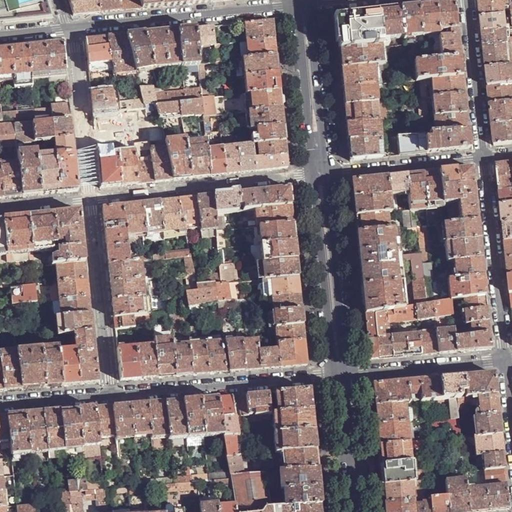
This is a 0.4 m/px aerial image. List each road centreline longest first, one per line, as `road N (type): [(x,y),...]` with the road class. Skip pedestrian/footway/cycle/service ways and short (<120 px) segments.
road 1 (residential): [(303,4),(68,29)]
road 2 (residential): [(108,392),(339,374)]
road 3 (residential): [(89,199),(319,174)]
road 4 (residential): [(483,157),(505,359)]
road 5 (residential): [(339,374),(319,174)]
road 6 (residential): [(89,199),(108,392)]
road 7 (residential): [(68,29),(89,199)]
road 8 (residential): [(319,174),(303,4)]
road 9 (residential): [(339,374),(505,359)]
road 10 (residential): [(319,174),(483,157)]
road 11 (residential): [(466,0),(483,157)]
road 12 (residential): [(352,511),(339,374)]
